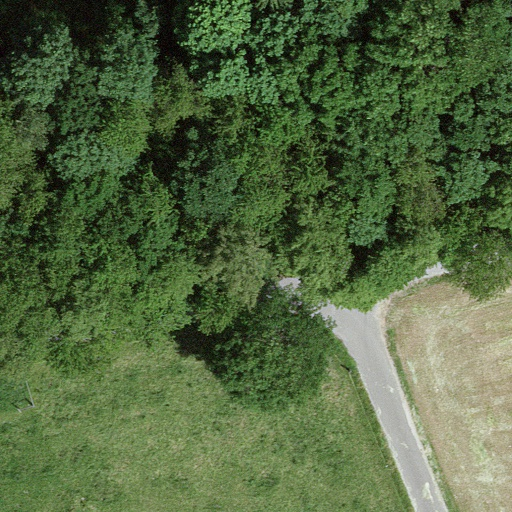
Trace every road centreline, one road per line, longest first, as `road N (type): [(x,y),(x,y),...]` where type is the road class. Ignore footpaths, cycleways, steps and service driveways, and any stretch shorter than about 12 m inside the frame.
road 1 (track): [(0,344),(341,282)]
road 2 (track): [(341,282),(435,511)]
road 3 (track): [(341,282),(511,249)]
